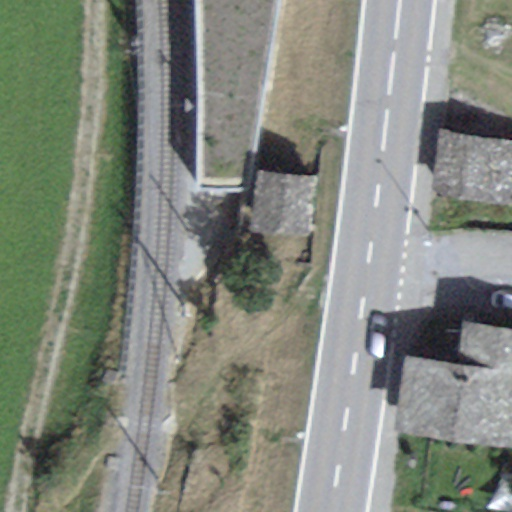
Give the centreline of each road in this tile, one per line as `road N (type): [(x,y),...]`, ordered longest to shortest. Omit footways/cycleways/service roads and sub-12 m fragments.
road 1 (track): [(17,511),(95,78),(89,0)]
road 2 (secondary): [(397,0),(366,282),(328,511)]
